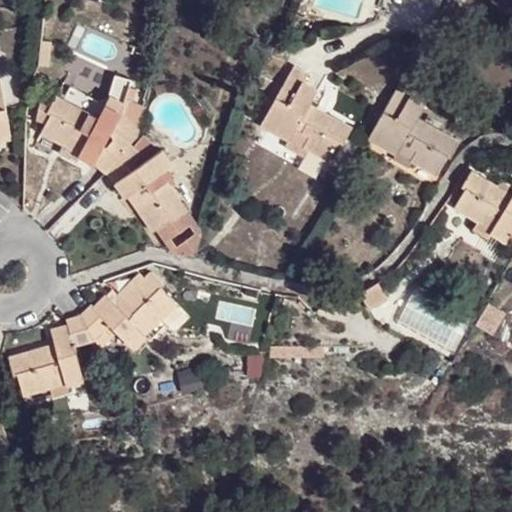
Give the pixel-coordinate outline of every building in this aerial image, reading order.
[(354,128),(326,111),(318,106),(312,103),(319,89),(304,81),(309,72),(297,65),(262,125),(290,141),(286,145),(305,157),(310,148),(331,161),(341,141),(345,144),(354,128)] [(52,113),(42,133),(65,143),(60,153),(77,161),(80,155),(94,162),(105,172),(132,143),(141,133),(142,127),(124,112),(134,79),(117,74),(107,104),(100,118),(57,96),(48,112),(52,113)] [(0,139),(12,137),(1,76),(0,76),(0,139)] [(418,85),(405,77),(370,137),(398,153),(400,150),(409,133),(416,137),(412,144),(418,148),(413,158),(438,173),(449,154),(452,155),(460,142),(419,117),(427,104),(412,95),(418,85)] [(318,106),(326,111),(329,106),(321,101),(318,106)] [(400,150),(413,158),(418,148),(412,144),(416,137),(409,133),(400,150)] [(132,143),(105,172),(109,176),(116,184),(125,196),(128,194),(146,182),(150,187),(142,192),(147,200),(136,207),(154,232),(160,228),(168,240),(196,221),(163,174),(176,165),(165,148),(146,161),(141,157),(144,154),(132,143)] [(490,230),(511,242),(511,195),(511,196),(471,172),(462,186),(467,188),(455,207),(477,220),(473,228),(487,237),(490,230)] [(128,194),(136,207),(147,200),(142,192),(150,187),(146,182),(128,194)] [(177,253),(197,258),(204,233),(196,221),(168,240),(177,253)] [(93,303),(83,314),(96,339),(101,347),(102,348),(118,332),(134,347),(147,335),(144,333),(128,316),(133,311),(140,319),(147,312),(156,322),(176,302),(162,287),(165,284),(152,272),(117,304),(108,295),(95,306),(93,303)] [(387,295),(379,279),(366,287),(359,289),(366,305),(387,295)] [(504,310),(489,301),(476,322),(491,331),(504,310)] [(144,333),(156,322),(147,312),(140,319),(133,311),(128,316),(144,333)] [(83,314),(68,319),(69,324),(53,329),(57,344),(11,356),(16,374),(19,373),(25,393),(53,385),(50,372),(56,370),(55,363),(62,360),(67,380),(68,383),(85,379),(76,345),(96,339),(83,314)] [(50,372),(53,385),(67,380),(62,360),(55,363),(56,370),(50,372)]
